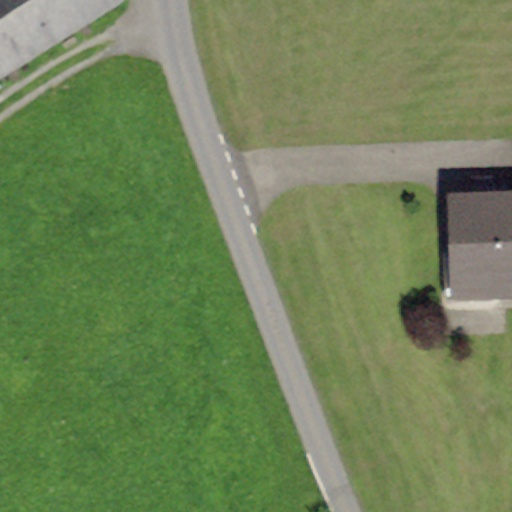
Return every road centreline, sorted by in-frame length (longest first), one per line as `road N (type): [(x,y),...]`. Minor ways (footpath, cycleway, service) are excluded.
road 1 (unclassified): [(170,0),(187,92),(348,511)]
road 2 (track): [(170,19),(0,111)]
